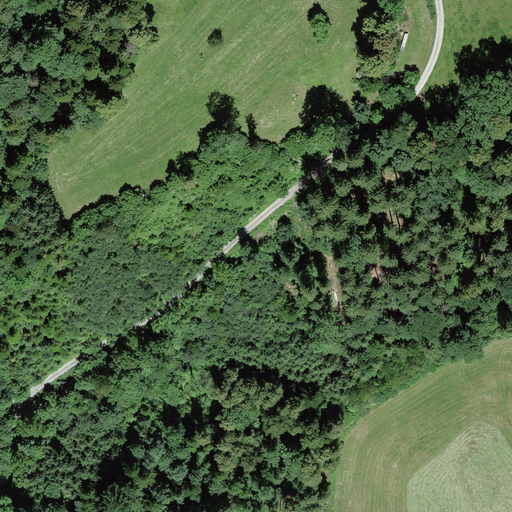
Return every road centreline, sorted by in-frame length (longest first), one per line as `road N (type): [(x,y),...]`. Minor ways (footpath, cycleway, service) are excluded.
road 1 (track): [(439,0),(442,39),(429,76),(401,115),(259,208),(176,299),(0,403)]
road 2 (track): [(27,394),(12,440),(14,511)]
